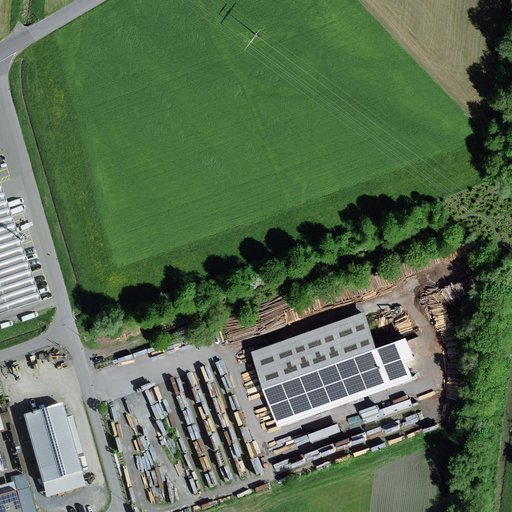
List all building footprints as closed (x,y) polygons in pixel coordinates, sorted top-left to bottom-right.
[(0,315),(40,301),(0,186),(0,315)] [(435,290),(425,292),(426,299),(436,297),(435,290)] [(261,353),(368,315),(366,310),(252,350),(279,426),(415,378),(409,360),(417,357),(409,334),(378,345),(389,375),(282,413),(261,353)] [(368,315),(261,353),(282,413),(389,375),(378,345),(368,315)] [(446,322),(447,360),(461,360),(459,322),(446,322)] [(61,405),(22,416),(42,485),(80,474),(81,474),(77,460),(65,419),(61,405)] [(365,412),(367,420),(381,415),(378,407),(365,412)] [(71,418),(65,419),(77,460),(83,458),(71,418)] [(0,486),(0,496),(26,489),(28,496),(17,499),(20,511),(35,511),(25,474),(11,478),(13,483),(0,486)] [(80,474),(42,485),(46,499),(84,488),(80,474)] [(26,489),(0,496),(0,511),(20,511),(17,499),(28,496),(26,489)]
